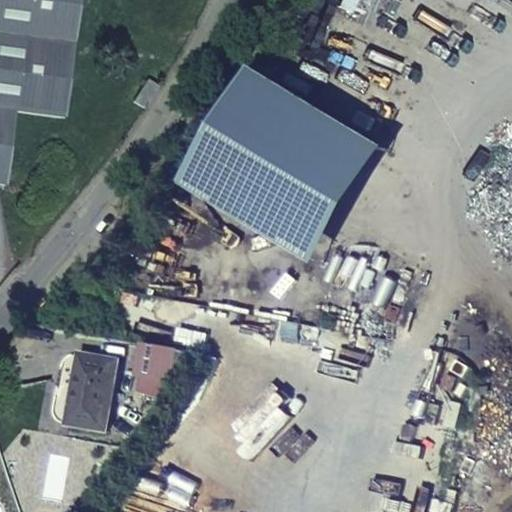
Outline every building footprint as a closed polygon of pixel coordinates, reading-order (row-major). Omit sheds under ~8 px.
[(0,0),(0,187),(1,188),(11,113),(61,120),(77,0),(0,0)] [(395,151),(258,69),(188,185),(325,268),(395,151)] [(143,110),(158,87),(147,80),(131,103),(143,110)] [(143,377),(171,382),(192,352),(149,344),(143,377)] [(72,424),(110,432),(122,364),(84,357),(72,424)]
